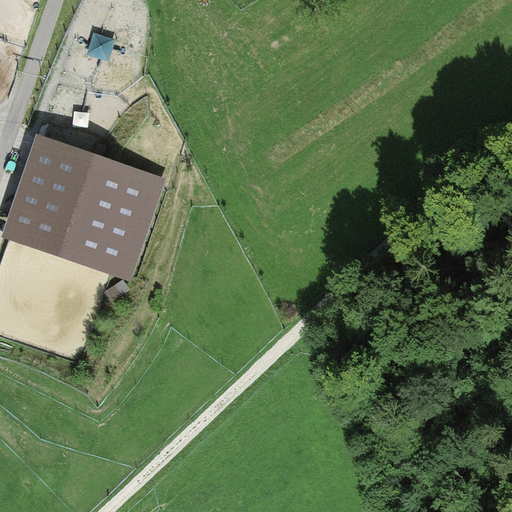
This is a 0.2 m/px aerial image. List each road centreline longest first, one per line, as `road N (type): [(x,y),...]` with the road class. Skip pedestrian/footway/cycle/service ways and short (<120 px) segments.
road 1 (track): [(511,129),(103,511)]
road 2 (track): [(0,143),(51,0)]
